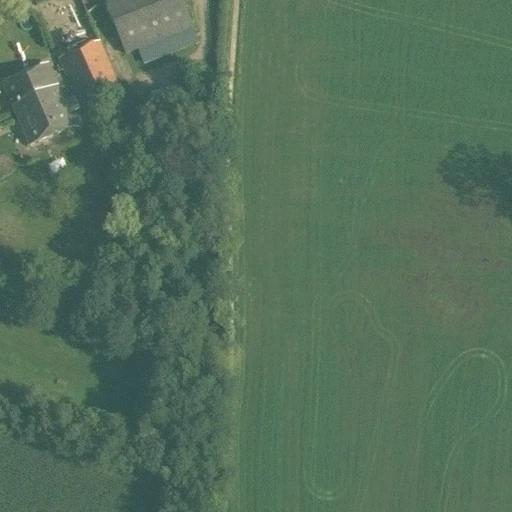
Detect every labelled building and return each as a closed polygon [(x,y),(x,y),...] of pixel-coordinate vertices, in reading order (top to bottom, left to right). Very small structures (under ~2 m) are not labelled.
[(143,66),(199,45),(181,0),(103,0),(126,55),(138,51),(143,66)] [(70,85),(110,68),(99,42),(59,59),(70,85)] [(18,121),(64,101),(48,64),(3,84),(18,121)] [(110,68),(70,85),(81,110),(121,93),(110,68)] [(64,101),(18,121),(30,147),(75,127),(64,101)]
